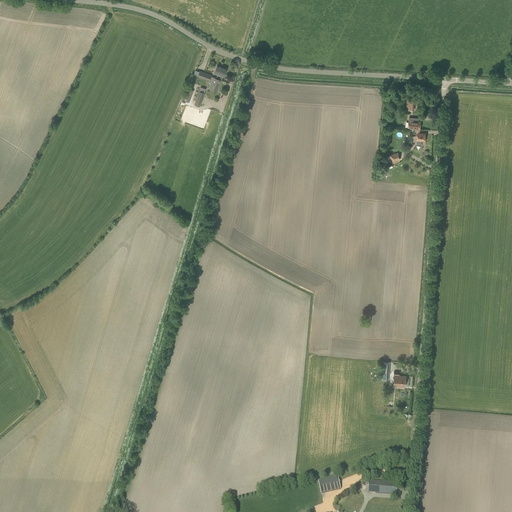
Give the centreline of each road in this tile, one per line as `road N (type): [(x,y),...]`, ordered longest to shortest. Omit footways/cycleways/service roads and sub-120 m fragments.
road 1 (unclassified): [(409,511),(444,79)]
road 2 (unclassified): [(444,79),(269,67),(218,51),(142,10),(67,0)]
